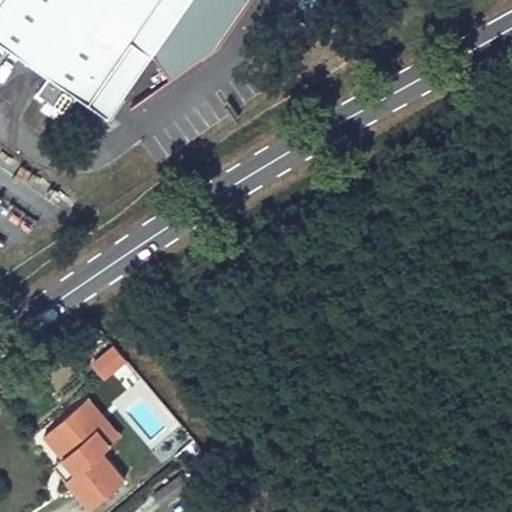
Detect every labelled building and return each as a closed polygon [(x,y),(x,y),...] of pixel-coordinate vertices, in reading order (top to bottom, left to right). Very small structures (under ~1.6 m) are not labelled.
[(152,51),(187,0),(0,0),(0,37),(51,73),(38,91),(67,110),(79,93),(89,100),(132,38),(150,51),(152,51)] [(87,360),(102,379),(126,360),(111,341),(87,360)] [(121,433),(89,397),(79,405),(111,442),(121,433)] [(125,477),(102,449),(111,442),(79,405),(44,435),(62,456),(75,471),(67,477),(66,478),(90,507),(125,477)] [(75,471),(62,456),(55,463),(67,477),(75,471)] [(163,506),(189,487),(180,474),(154,493),(163,506)] [(167,511),(175,511),(196,497),(189,487),(163,506),(167,511)]
